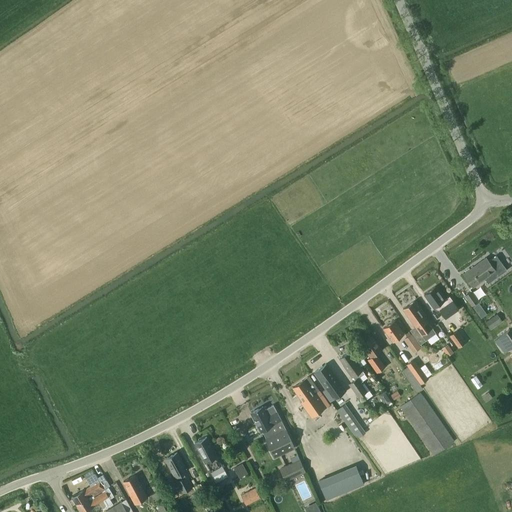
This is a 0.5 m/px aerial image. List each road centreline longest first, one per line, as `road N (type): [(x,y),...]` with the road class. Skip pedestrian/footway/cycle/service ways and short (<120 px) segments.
road 1 (unclassified): [(485,202),(264,367),(176,421),(51,473)]
road 2 (unclassified): [(485,202),(398,0)]
